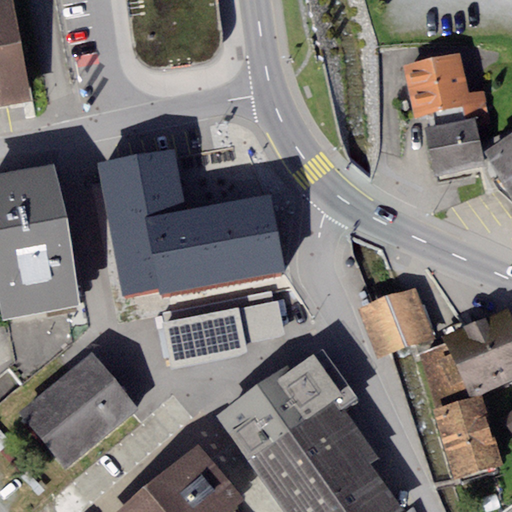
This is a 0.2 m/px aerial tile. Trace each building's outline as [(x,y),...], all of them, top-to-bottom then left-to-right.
[(126,0),(135,62),(138,68),(143,72),(150,76),(158,76),(182,73),(207,70),(213,66),(217,62),(220,56),(221,49),(214,0),(126,0)] [(10,3),(0,5),(0,116),(31,110),(10,3)] [(460,53),(404,65),(415,117),(463,107),(465,119),(475,117),(489,114),(484,91),(469,94),(460,53)] [(465,119),(425,128),(435,177),(485,166),(475,117),(465,119)] [(511,135),(484,153),(511,198),(511,135)] [(175,147),(98,162),(123,295),(159,288),(160,295),(286,271),(271,193),(186,209),(175,147)] [(54,163),(0,173),(0,301),(3,319),(81,304),(54,163)] [(413,288),(359,309),(379,359),(433,338),(413,288)] [(278,301),(161,323),(170,368),(248,353),(246,343),(285,336),(278,301)] [(511,316),(508,308),(443,337),(470,397),(511,378),(511,316)] [(256,469),(343,408),(357,398),(322,349),(293,369),(289,364),(217,414),(256,469)] [(92,352),(19,412),(65,468),(139,408),(92,352)] [(481,395),(433,409),(455,479),(503,464),(481,395)] [(343,408),(256,469),(285,511),(403,511),(405,511),(371,462),(378,457),(343,408)] [(511,410),(501,420),(511,433),(511,410)] [(237,511),(234,508),(245,498),(197,443),(116,511),(237,511)]
